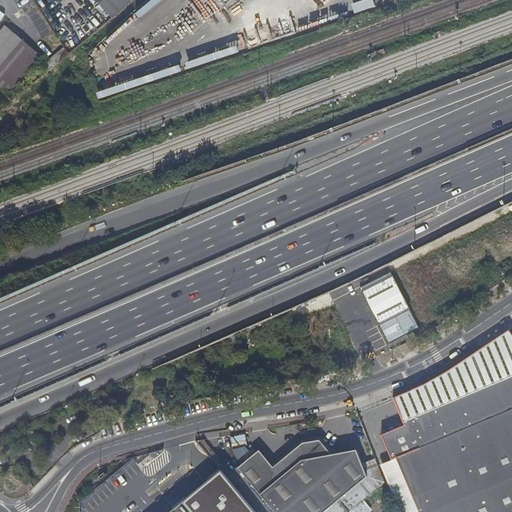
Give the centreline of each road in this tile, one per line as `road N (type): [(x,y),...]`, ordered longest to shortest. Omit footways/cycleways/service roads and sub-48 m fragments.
road 1 (motorway): [(0,420),(511,185)]
road 2 (motorway): [(511,100),(0,327)]
road 3 (motorway): [(0,373),(511,155)]
road 4 (motorway): [(511,74),(0,269)]
road 5 (residential): [(511,303),(425,361),(364,387),(95,453),(37,511)]
road 6 (unknown): [(181,0),(149,20),(156,45),(299,0)]
